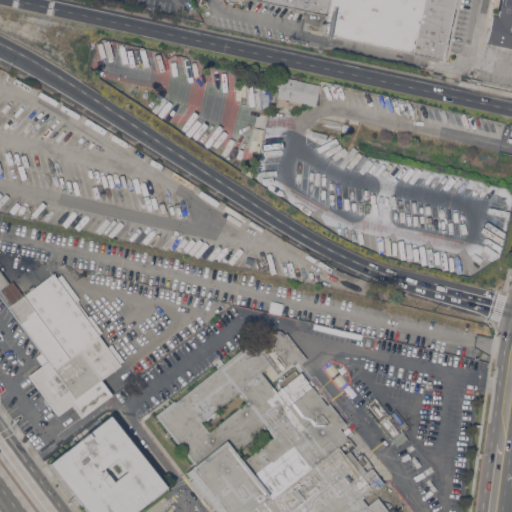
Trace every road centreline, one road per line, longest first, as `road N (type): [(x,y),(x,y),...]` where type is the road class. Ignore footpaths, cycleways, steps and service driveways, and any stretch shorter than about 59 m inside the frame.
road 1 (trunk): [(511,111),(13,0)]
road 2 (trunk): [(0,45),(320,247),(428,287)]
